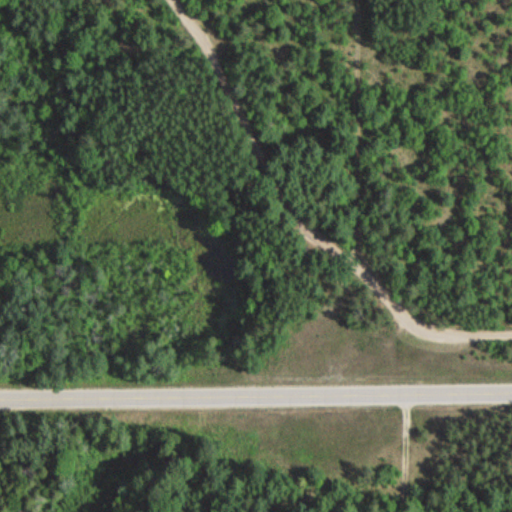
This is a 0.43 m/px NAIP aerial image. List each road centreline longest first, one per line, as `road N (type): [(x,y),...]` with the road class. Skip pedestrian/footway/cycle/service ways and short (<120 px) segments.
road 1 (residential): [(0,398),(511,391)]
road 2 (residential): [(511,333),(436,324),(393,308),(356,258),(299,222),(168,0)]
